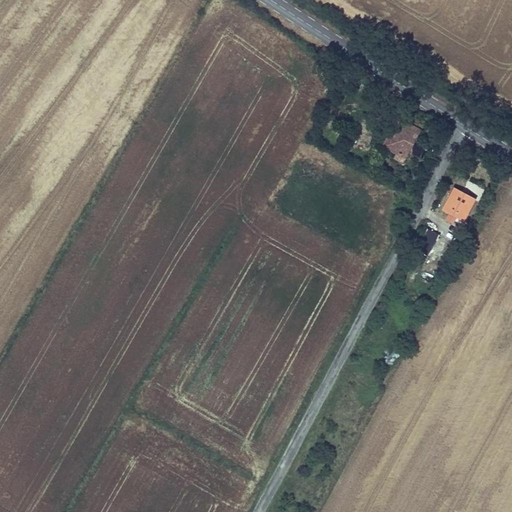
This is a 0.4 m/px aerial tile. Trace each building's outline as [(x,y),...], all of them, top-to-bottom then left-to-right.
[(418,129),(422,121),(400,110),(396,117),(418,129)] [(402,160),(418,129),(396,117),(383,141),(389,145),(395,148),(392,155),(402,160)] [(386,151),(392,155),(395,148),(389,145),(386,151)] [(442,206),(461,217),(472,196),(453,186),(442,206)] [(426,224),(420,235),(434,242),(439,232),(426,224)] [(434,242),(420,235),(407,261),(416,266),(424,251),(428,253),(434,242)]
